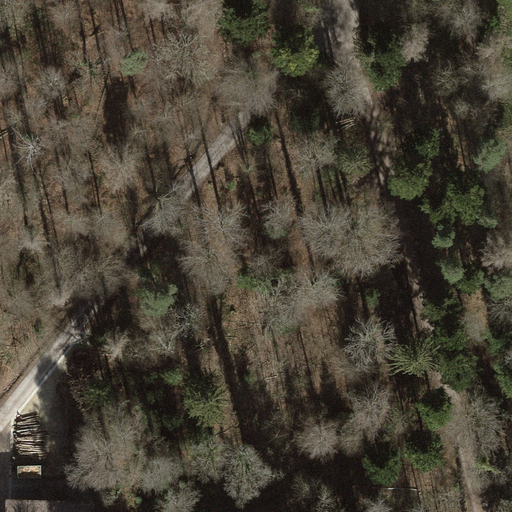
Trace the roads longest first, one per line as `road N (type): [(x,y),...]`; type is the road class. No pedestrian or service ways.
road 1 (unclassified): [(333,0),(178,200),(0,407)]
road 2 (track): [(326,10),(381,155),(478,511)]
